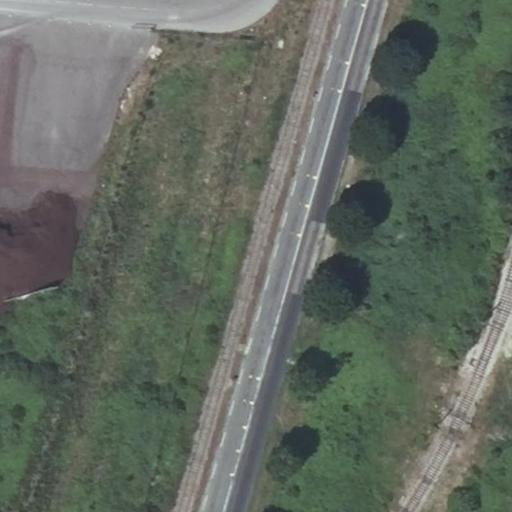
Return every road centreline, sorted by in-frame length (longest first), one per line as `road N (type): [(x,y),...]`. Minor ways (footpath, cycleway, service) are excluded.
road 1 (tertiary): [(222,511),(366,0)]
road 2 (unclassified): [(231,0),(161,10),(50,0)]
